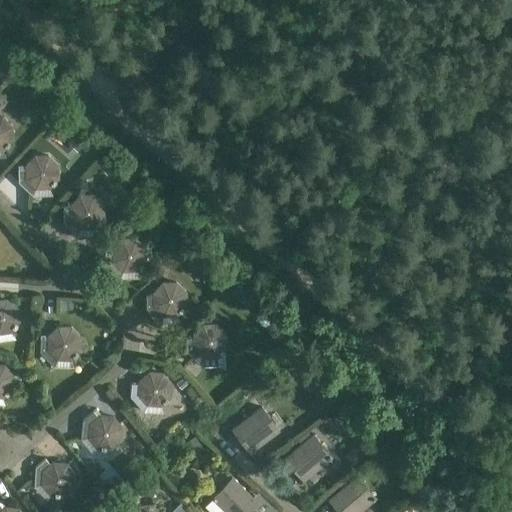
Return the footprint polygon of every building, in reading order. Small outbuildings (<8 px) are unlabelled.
[(0,150),(3,150),(13,140),(13,125),(2,115),(0,115),(0,150)] [(24,164),(24,168),(18,168),(18,181),(33,195),(35,188),(50,188),(59,178),(59,164),(48,153),(34,154),(24,164)] [(78,235),(80,228),(95,228),(105,217),(104,203),(94,193),(79,193),(69,204),(69,208),(63,208),(63,221),(78,235)] [(112,247),(112,250),(105,251),(106,264),(120,277),(122,271),(137,271),(147,260),(146,246),(136,236),(122,236),(112,247)] [(152,291),(152,295),(146,295),(146,308),(160,322),(163,315),(177,315),(187,305),(187,290),(177,280),(162,280),(152,291)] [(0,333),(12,332),(20,320),(18,306),(7,298),(0,298),(0,333)] [(59,298),(59,308),(72,308),(73,299),(59,298)] [(285,333),(275,320),(266,328),(276,340),(285,333)] [(217,322),(202,323),(192,333),(192,337),(186,337),(186,351),(202,366),(218,365),(218,357),(228,346),(227,332),(217,322)] [(54,366),(56,359),(71,360),(81,350),(82,336),(72,325),(58,324),(47,335),(47,338),(40,338),(40,351),(54,366)] [(143,411),(146,404),(161,406),(172,396),(172,382),(163,371),(149,370),(138,379),(138,383),(131,383),(130,396),(143,411)] [(183,378),(177,383),(181,388),(188,383),(183,378)] [(0,384),(0,418),(14,418),(25,409),(25,395),(15,384),(1,383),(0,384)] [(261,406),(251,414),(231,428),(249,453),(280,430),(262,405),(261,406)] [(100,413),(97,416),(93,410),(83,419),(80,439),(87,436),(96,447),(110,450),(122,440),(123,426),(114,415),(100,413)] [(313,432),(283,457),(303,481),(333,456),(313,432)] [(195,434),(184,441),(191,453),(203,446),(195,434)] [(354,465),(365,456),(357,446),(347,454),(347,457),(354,465)] [(52,460),(49,463),(45,457),(35,466),(34,486),(41,484),(50,495),(64,496),(75,486),(76,472),(66,461),(52,460)] [(357,474),(347,482),(327,499),(338,511),(359,511),(376,497),(357,474)] [(210,498),(212,500),(224,511),(250,511),(260,502),(252,496),(232,476),(210,498)]
